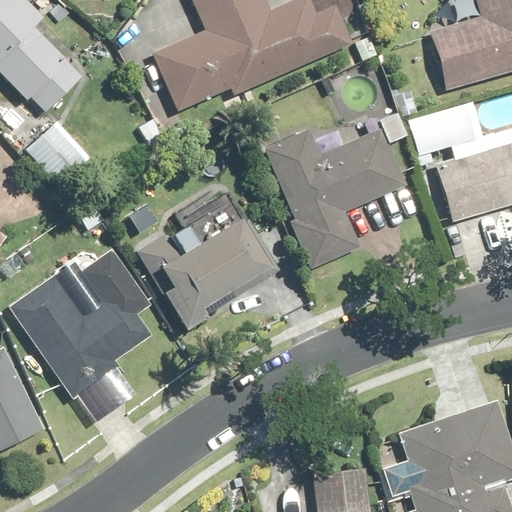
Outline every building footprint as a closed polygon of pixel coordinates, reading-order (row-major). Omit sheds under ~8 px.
[(0,0),(0,69),(25,96),(28,93),(44,111),(83,75),(34,22),(41,16),(25,0),(0,0)] [(148,50),(172,110),(226,89),(228,95),(355,43),(337,0),(285,0),(273,5),(270,0),(189,0),(201,29),(148,50)] [(427,30),(443,89),(511,70),(511,0),(475,0),(480,15),(427,30)] [(434,158),(451,216),(511,197),(511,124),(478,135),(468,100),(406,118),(416,152),(446,143),(449,154),(434,158)] [(63,115),(25,147),(59,188),(98,155),(63,115)] [(308,128),(259,147),(308,269),(359,249),(344,210),(407,185),(385,130),(319,156),(308,128)] [(238,192),(137,250),(182,328),(283,270),(238,192)] [(58,271),(8,304),(70,398),(120,365),(113,355),(152,330),(135,303),(149,294),(117,245),(77,271),(96,299),(83,308),(58,271)] [(0,448),(46,423),(1,342),(0,343),(0,448)] [(396,481),(405,511),(511,511),(511,493),(508,480),(511,478),(511,431),(501,396),(402,426),(417,475),(396,481)] [(366,511),(359,461),(306,469),(312,511),(366,511)]
